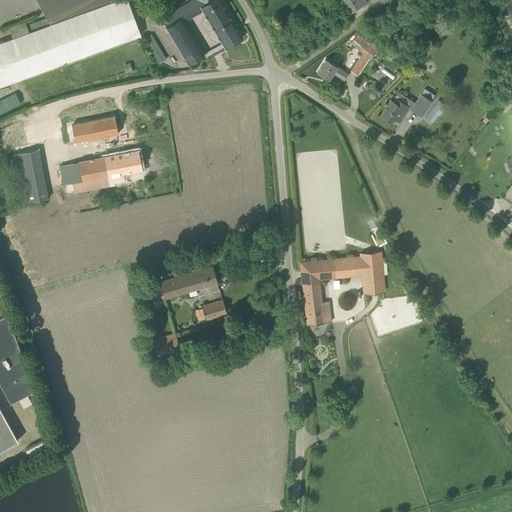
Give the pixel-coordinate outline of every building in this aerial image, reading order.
[(37,0),(50,24),(32,31),(28,32),(24,21),(9,27),(13,38),(0,42),(0,86),(141,35),(127,0),(116,0),(115,0),(37,0)] [(192,0),(161,18),(188,63),(204,54),(184,21),(202,9),(225,48),(242,37),(220,0),(192,0)] [(336,0),(347,15),(367,3),(365,0),(336,0)] [(359,32),(356,35),(350,43),(362,53),(351,71),(357,75),(368,58),(369,59),(379,47),(359,32)] [(325,59),(323,63),(317,72),(329,79),(333,73),(344,80),(348,73),(325,59)] [(424,89),(411,109),(421,115),(434,95),(424,89)] [(0,99),(0,111),(20,104),(16,93),(0,99)] [(390,99),(380,115),(384,118),(385,118),(387,119),(386,119),(387,120),(391,122),(395,117),(397,119),(397,120),(399,122),(409,106),(402,102),(402,101),(401,101),(399,100),(397,103),(390,99)] [(439,100),(425,117),(432,122),(445,105),(439,100)] [(113,107),(60,118),(65,144),(118,133),(113,107)] [(25,202),(47,198),(37,142),(15,146),(25,202)] [(82,181),(72,183),(74,193),(125,183),(122,173),(142,169),(138,150),(78,161),(78,162),(82,181)] [(364,293),(384,291),(380,252),(360,253),(361,256),(334,259),(335,277),(362,274),(364,293)] [(161,281),(161,283),(151,286),(155,299),(165,296),(166,297),(218,282),(213,266),(161,281)] [(319,282),(304,284),(303,284),(307,324),(331,321),(329,301),(321,302),(319,282)] [(222,300),(201,306),(202,308),(195,310),(198,320),(205,318),(205,320),(226,314),(222,300)] [(1,307),(0,307),(0,383),(10,402),(18,398),(27,393),(34,389),(7,312),(5,314),(1,307)] [(178,348),(175,334),(151,339),(154,353),(178,348)] [(27,393),(18,398),(23,407),(32,402),(27,393)] [(0,450),(18,441),(0,408),(0,450)] [(31,461),(38,457),(49,451),(43,440),(31,446),(25,449),(31,461)]
